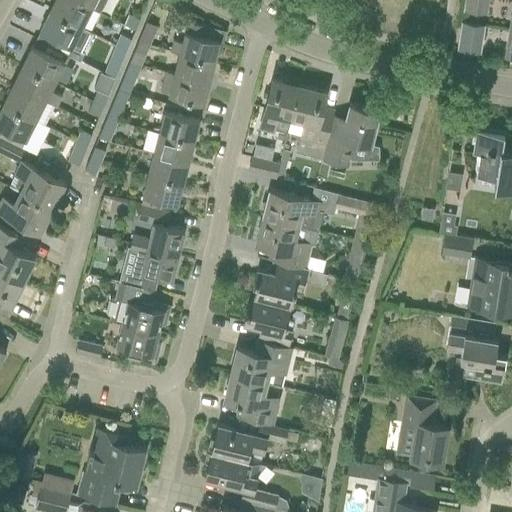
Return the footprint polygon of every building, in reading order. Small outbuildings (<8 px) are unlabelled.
[(75,0),(55,0),(49,11),(81,27),(91,8),(75,0)] [(75,0),(91,8),(99,12),(104,0),(75,0)] [(464,0),(463,9),(487,13),(488,0),(464,0)] [(49,11),(39,31),(45,34),(42,41),(68,54),(80,60),(84,53),(94,33),(90,31),(81,27),(49,11)] [(141,19),(139,18),(130,14),(125,24),(136,30),(141,19)] [(188,20),(182,42),(173,39),(170,51),(179,53),(179,54),(213,63),(219,40),(202,36),(205,25),(188,20)] [(146,21),(143,30),(138,41),(149,46),(158,25),(146,21)] [(485,25),(461,21),(457,48),(481,52),(485,25)] [(116,44),(127,49),(132,39),(120,34),(116,44)] [(32,46),(22,65),(54,81),(68,54),(42,41),(38,48),(32,46)] [(134,50),(130,61),(141,66),(146,55),(149,46),(138,41),(134,50)] [(112,55),(113,55),(105,74),(115,78),(123,59),(127,49),(116,44),(112,55)] [(179,54),(173,74),(208,83),(213,63),(179,54)] [(141,66),(130,61),(125,72),(137,77),(141,66)] [(54,81),(22,65),(13,85),(54,105),(57,107),(62,96),(50,90),(54,81)] [(173,74),(164,72),(160,90),(169,93),(168,95),(203,104),(208,83),(173,74)] [(291,118),(299,85),(272,78),(259,128),(273,132),(277,115),(291,118)] [(54,105),(13,85),(3,104),(45,125),(54,105)] [(299,85),(291,118),(304,122),(300,139),(307,141),(304,154),(321,159),(328,133),(332,118),(320,115),(326,92),(299,85)] [(118,89),(106,117),(118,121),(123,110),(122,110),(129,93),(118,89)] [(92,100),(104,105),(108,94),(97,90),(92,100)] [(104,105),(92,100),(88,111),(99,116),(104,105)] [(0,127),(2,128),(0,131),(0,136),(21,147),(24,139),(34,120),(3,104),(3,105),(0,103),(0,127)] [(328,133),(321,159),(331,161),(348,165),(354,140),(370,145),(379,111),(350,103),(341,136),(328,133)] [(158,132),(193,141),(199,119),(164,111),(158,132)] [(106,117),(101,128),(113,133),(118,121),(106,117)] [(75,140),(87,145),(91,134),(80,129),(75,140)] [(494,189),(511,191),(511,152),(502,150),(503,139),(496,138),(497,133),(476,130),(472,152),(480,153),(476,174),(496,178),(494,189)] [(193,141),(158,132),(153,154),(187,163),(193,141)] [(24,149),(21,147),(0,136),(0,150),(18,160),(24,149)] [(87,145),(75,140),(68,159),(79,164),(87,145)] [(105,151),(95,146),(90,157),(101,162),(105,151)] [(278,164),(279,164),(276,177),(282,179),(286,166),(290,150),(282,148),(279,162),(278,164)] [(187,163),(153,154),(148,174),(182,183),(187,163)] [(279,162),(252,155),(249,171),(276,177),(279,164),(278,164),(279,162)] [(101,162),(90,157),(85,169),(95,175),(101,162)] [(15,174),(9,186),(21,192),(52,207),(64,182),(22,160),(15,174)] [(320,164),(318,174),(327,176),(329,166),(320,164)] [(448,171),(445,188),(460,190),(462,173),(448,171)] [(142,195),(143,195),(140,204),(170,211),(156,207),(158,199),(176,204),(182,183),(148,174),(142,195)] [(269,188),(262,216),(318,229),(322,211),(333,214),(334,207),(359,214),(363,200),(313,187),(310,199),(269,188)] [(3,197),(0,204),(0,212),(39,232),(52,207),(21,192),(15,203),(3,197)] [(101,198),(99,209),(110,212),(112,200),(101,198)] [(137,219),(141,220),(152,223),(149,238),(133,234),(131,242),(177,254),(184,230),(166,226),(170,211),(140,204),(137,219)] [(422,207),(421,218),(433,220),(434,208),(422,207)] [(318,229),(262,216),(256,243),(280,249),(277,260),(304,267),(310,244),(314,243),(318,229)] [(0,269),(23,281),(35,256),(19,248),(12,245),(17,234),(0,226),(0,269)] [(473,237),(444,232),(440,253),(469,258),(473,237)] [(177,254),(131,242),(116,238),(114,246),(136,252),(131,274),(126,273),(124,282),(154,290),(158,275),(171,278),(177,254)] [(511,263),(477,258),(469,305),(511,311),(511,263)] [(304,267),(277,260),(274,272),(257,268),(254,281),(257,282),(254,296),(289,304),(296,279),(303,281),(307,269),(304,268),(304,267)] [(0,301),(10,306),(23,281),(0,269),(0,301)] [(154,290),(124,282),(119,280),(114,298),(113,297),(109,300),(105,312),(108,315),(110,316),(109,319),(122,322),(158,331),(160,323),(165,324),(169,305),(141,298),(143,288),(154,291),(154,290)] [(342,294),(336,317),(347,319),(353,297),(342,294)] [(247,309),(243,323),(260,327),(258,338),(258,339),(264,341),(288,347),(291,334),(294,321),(286,319),(289,304),(254,296),(251,310),(247,309)] [(452,315),(447,346),(466,349),(462,376),(501,382),(506,355),(495,353),(497,338),(493,337),(495,322),(452,315)] [(348,320),(347,319),(336,317),(334,316),(324,356),(325,356),(329,357),(338,359),(348,320)] [(122,322),(116,345),(129,348),(128,352),(156,360),(160,341),(156,340),(158,331),(122,322)] [(102,344),(78,338),(75,352),(99,358),(102,344)] [(238,346),(231,372),(265,381),(281,385),(284,373),(285,373),(291,348),(288,347),(264,341),(261,352),(238,346)] [(343,360),(338,359),(329,357),(327,365),(342,368),(343,360)] [(265,381),(231,372),(224,398),(248,404),(245,417),(260,421),(271,424),(277,399),(262,395),(265,381)] [(436,400),(406,395),(397,452),(410,455),(410,459),(442,464),(448,426),(432,423),(436,400)] [(333,412),(335,399),(320,397),(318,410),(333,412)] [(320,414),(318,424),(329,427),(331,416),(320,414)] [(218,423),(211,450),(259,462),(265,437),(284,441),(287,428),(271,424),(260,421),(257,433),(218,423)] [(82,470),(77,493),(116,503),(121,482),(137,485),(146,448),(126,444),(128,436),(97,428),(86,471),(82,470)] [(28,467),(31,452),(19,450),(13,475),(31,479),(33,468),(28,467)] [(259,462),(211,450),(205,478),(244,487),(241,499),(273,507),(276,494),(253,488),(256,476),(264,463),(259,462)] [(436,474),(416,471),(348,461),(346,474),(379,478),(374,511),(434,511),(435,506),(403,501),(406,483),(410,483),(410,484),(434,488),(436,474)] [(11,479),(7,496),(22,500),(26,483),(11,479)] [(37,496),(37,497),(67,505),(68,503),(70,493),(40,485),(37,496)] [(223,507),(221,511),(271,511),(273,507),(241,499),(238,511),(223,507)]
